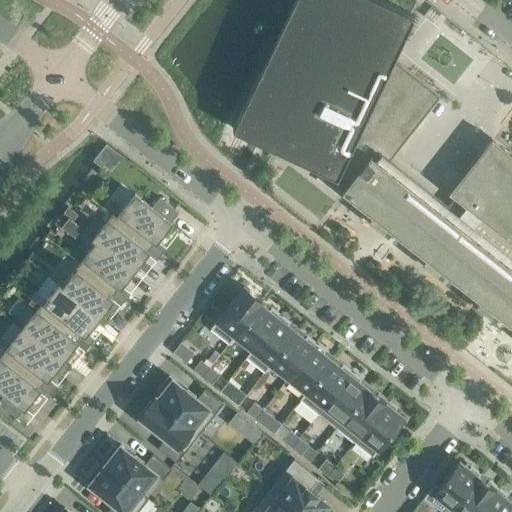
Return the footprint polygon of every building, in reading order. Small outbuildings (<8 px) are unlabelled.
[(511,152),(490,136),(447,190),(454,195),(442,211),(384,165),(439,95),(393,58),(413,15),(410,13),(381,0),(292,0),(232,128),(249,136),(260,141),(272,147),(334,176),(332,181),(356,200),(414,246),(511,323),(511,152)] [(466,88),(491,56),(443,19),(418,51),(466,88)] [(108,141),(96,156),(110,166),(121,152),(108,141)] [(130,162),(122,155),(118,159),(126,166),(130,162)] [(134,195),(115,219),(159,254),(164,249),(154,241),(169,223),(134,195)] [(74,221),(78,216),(68,208),(64,213),(74,221)] [(154,261),(159,254),(115,219),(97,242),(132,269),(145,253),(154,261)] [(97,242),(78,265),(123,300),(129,293),(119,286),(132,269),(97,242)] [(118,306),(123,300),(78,265),(60,287),(96,315),(108,298),(118,306)] [(210,327),(228,342),(262,300),(243,285),(210,327)] [(42,310),(87,345),(93,339),(83,331),(96,315),(60,287),(42,310)] [(263,300),(262,300),(228,342),(229,343),(235,335),(251,348),(246,356),(280,314),(271,306),(268,309),(261,303),(263,300)] [(42,310),(24,332),(60,360),(72,344),(82,352),(87,345),(42,310)] [(296,331),(287,324),(289,321),(280,314),(246,356),(264,371),(296,331)] [(304,337),(296,331),(264,371),(265,371),(271,363),(288,377),(316,342),(306,335),(304,337)] [(46,377),(60,360),(24,332),(6,355),(51,391),(57,384),(46,377)] [(325,349),(316,342),(288,377),(305,391),(299,398),(300,399),(331,359),(323,352),(325,349)] [(51,391),(6,355),(0,362),(0,391),(22,408),(36,390),(46,398),(51,391)] [(209,366),(200,359),(193,368),(202,375),(209,366)] [(351,370),(342,363),(340,366),(331,359),(300,399),(318,413),(351,370)] [(202,375),(211,383),(219,373),(209,366),(202,375)] [(351,370),(318,413),(336,427),(367,387),(359,380),(361,378),(351,370)] [(229,397),(237,388),(227,380),(220,390),(229,397)] [(163,405),(199,433),(214,415),(221,421),(230,410),(211,395),(203,405),(179,386),(178,386),(175,383),(165,394),(169,398),(163,405)] [(387,399),(378,391),(376,394),(367,387),(336,427),(354,441),(387,399)] [(354,441),(372,456),(378,448),(404,416),(394,409),(396,406),(387,399),(354,441)] [(263,409),(254,401),(246,411),(255,418),(263,409)] [(183,452),(199,433),(163,405),(162,403),(146,423),(171,444),(164,454),(182,468),(190,458),(183,452)] [(255,418),(265,425),(272,416),(263,409),(255,418)] [(261,431),(253,425),(245,435),(253,442),(261,431)] [(299,437),(289,430),(282,439),(291,446),(299,437)] [(291,446),(300,453),(308,444),(299,437),(291,446)] [(111,471),(147,499),(161,481),(169,487),(178,476),(159,461),(150,471),(126,452),(124,455),(121,452),(110,465),(113,468),(111,471)] [(335,465),(325,458),(318,467),(327,474),(335,465)] [(311,488),(318,479),(293,459),(270,488),(300,511),(322,511),(323,511),(322,510),(328,503),(316,494),(316,493),(311,488)] [(468,467),(459,460),(433,492),(451,506),(446,511),(447,511),(479,472),(470,464),(468,467)] [(327,474),(336,482),(344,473),(335,465),(327,474)] [(136,511),(147,499),(111,471),(109,473),(105,471),(95,484),(98,487),(96,490),(120,509),(117,511),(136,511)] [(221,482),(208,472),(199,484),(212,494),(221,482)] [(447,511),(476,511),(497,486),(488,478),(486,481),(478,475),(480,472),(479,472),(447,511)] [(507,493),(497,486),(476,511),(505,511),(511,503),(511,501),(504,496),(507,493)] [(300,511),(270,488),(250,511),(300,511)]
